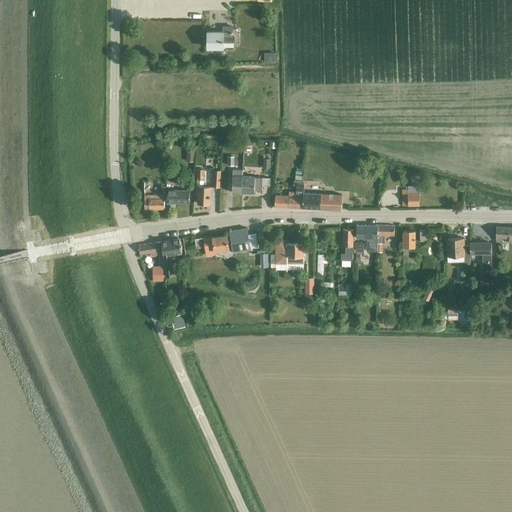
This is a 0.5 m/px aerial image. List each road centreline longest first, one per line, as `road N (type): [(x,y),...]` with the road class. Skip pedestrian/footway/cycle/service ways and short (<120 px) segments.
road 1 (tertiary): [(125,234),(286,213),(511,213)]
road 2 (tertiary): [(243,511),(125,234)]
road 3 (tertiary): [(125,234),(114,165),(115,0)]
